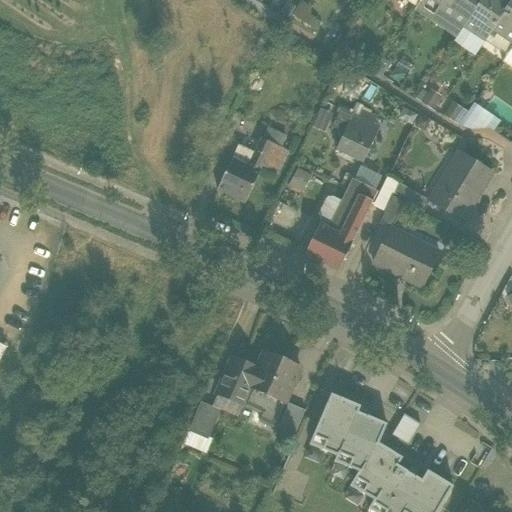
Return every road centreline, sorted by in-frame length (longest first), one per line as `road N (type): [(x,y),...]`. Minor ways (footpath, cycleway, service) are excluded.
road 1 (secondary): [(438,365),(288,288),(0,169)]
road 2 (residential): [(438,365),(511,239)]
